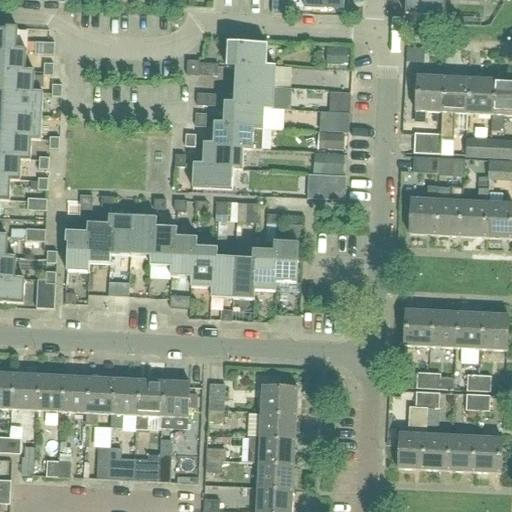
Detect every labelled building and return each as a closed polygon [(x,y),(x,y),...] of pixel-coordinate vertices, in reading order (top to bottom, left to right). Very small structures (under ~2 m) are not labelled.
[(305,0),(305,12),(344,14),(345,0),(305,0)] [(445,18),(446,0),(406,0),(406,16),(445,18)] [(0,54),(18,55),(18,52),(19,32),(7,31),(7,33),(0,32),(0,54)] [(36,58),(45,58),(46,46),(36,45),(36,58)] [(56,46),(46,46),(45,58),(55,58),(56,46)] [(227,71),(236,72),(236,68),(267,70),(267,69),(268,48),(228,46),(227,71)] [(27,53),(18,52),(18,55),(0,54),(0,75),(26,77),(26,74),(27,53)] [(199,78),(200,66),(200,64),(188,63),(187,78),(199,78)] [(44,78),(54,79),(55,67),(45,66),(44,78)] [(209,79),(209,67),(200,66),(199,78),(209,79)] [(209,67),(209,79),(218,79),(219,67),(209,67)] [(236,68),(236,72),(235,89),(275,91),(276,70),(267,69),(267,70),(236,68)] [(0,96),(4,97),(4,96),(34,98),(34,95),(35,74),(26,74),(26,77),(0,75),(0,96)] [(418,79),(418,80),(416,126),(426,127),(426,116),(443,117),(444,81),(418,79)] [(511,119),(511,80),(507,80),(504,83),(494,83),(493,119),(492,119),(492,133),(503,134),(504,119),(511,119)] [(468,118),(469,82),(444,81),(443,117),(442,138),(441,145),(452,145),(454,117),(468,118)] [(493,119),(494,83),(469,82),(468,118),(492,119),(493,119)] [(63,88),(53,88),(53,100),(62,100),(63,88)] [(235,89),(235,107),(234,110),(265,111),(265,112),(274,113),(275,91),(235,89)] [(4,97),(3,117),(42,119),(44,96),(34,95),(34,98),(4,96),(4,97)] [(208,97),(198,96),(197,109),(207,109),(208,97)] [(208,97),(207,109),(217,110),(217,97),(208,97)] [(225,106),(224,127),(224,130),(254,132),(254,133),(264,133),(265,112),(265,111),(234,110),(235,107),(225,106)] [(3,117),(2,137),(2,138),(32,140),(32,143),(41,144),(42,119),(3,117)] [(207,118),(197,117),(196,129),(206,130),(207,118)] [(253,153),(254,133),(254,132),(224,130),(224,127),(215,127),(214,147),(214,150),(244,152),(244,153),(253,153)] [(31,164),(32,143),(32,140),(2,138),(2,137),(0,137),(0,158),(22,160),(22,163),(31,164)] [(441,158),(441,145),(442,138),(416,137),(415,156),(441,158)] [(196,150),(196,138),(187,138),(186,149),(196,150)] [(60,152),(61,140),(51,140),(50,152),(60,152)] [(466,143),(466,146),(466,157),(465,157),(465,161),(490,162),(491,144),(466,143)] [(511,144),(491,144),(490,162),(511,162),(511,144)] [(466,146),(463,146),(453,152),(453,157),(465,157),(466,157),(466,146)] [(243,173),(244,153),(244,152),(214,150),(214,147),(205,147),(203,167),(203,171),(233,172),(233,173),(243,173)] [(21,184),(22,163),(22,160),(0,158),(0,179),(11,180),(11,184),(21,184)] [(185,170),(186,158),(176,158),(176,170),(185,170)] [(50,172),(50,161),(40,161),(40,172),(50,172)] [(428,177),(439,177),(440,162),(428,161),(414,161),(413,176),(428,177)] [(451,162),(440,162),(439,177),(451,178),(451,162)] [(511,163),(488,163),(488,164),(488,182),(511,183),(511,163)] [(232,193),(233,173),(233,172),(203,171),(203,167),(194,166),(193,192),(232,193)] [(10,205),(11,184),(11,180),(0,179),(0,200),(1,201),(1,204),(10,205)] [(49,193),(49,181),(39,181),(39,193),(49,193)] [(412,202),(412,203),(410,238),(436,239),(438,204),(438,190),(428,190),(428,203),(412,202)] [(478,190),(478,206),(463,205),(461,240),(486,242),(489,194),(489,191),(478,190)] [(451,204),(438,204),(436,239),(461,240),(463,205),(462,205),(463,191),(452,191),(451,204)] [(503,195),(489,194),(486,242),(511,242),(511,207),(502,207),(503,195)] [(81,199),(81,208),(93,209),(94,199),(81,199)] [(102,199),(102,209),(114,210),(114,200),(102,199)] [(28,214),(38,214),(38,202),(29,201),(28,214)] [(38,202),(38,214),(47,214),(48,202),(38,202)] [(167,213),(167,202),(155,202),(155,212),(167,213)] [(188,203),(176,203),(175,213),(187,214),(188,203)] [(208,215),(208,205),(196,204),(196,214),(208,215)] [(229,206),(217,205),(217,215),(229,215),(229,206)] [(260,207),(248,207),(247,216),(259,217),(260,207)] [(93,219),(93,209),(81,208),(80,218),(93,219)] [(228,239),(229,215),(217,215),(216,224),(218,224),(218,238),(228,239)] [(259,227),(259,217),(247,216),(247,226),(259,227)] [(279,228),(280,218),(268,217),(267,227),(279,228)] [(112,259),(132,260),(134,220),(110,218),(109,228),(112,228),(111,259),(112,259)] [(158,221),(134,220),(132,260),(152,261),(154,230),(157,230),(158,221)] [(88,227),(88,236),(91,237),(89,267),(90,267),(111,268),(112,259),(111,259),(112,228),(109,228),(88,227)] [(300,247),(298,247),(299,229),(289,228),(288,246),(275,246),(274,255),(278,255),(276,285),(277,286),(297,287),(300,247)] [(178,231),(157,230),(154,230),(152,261),(151,270),(172,271),(173,271),(174,241),(178,241),(178,231)] [(27,244),(36,245),(37,233),(27,232),(27,244)] [(47,233),(37,233),(36,245),(46,245),(47,233)] [(88,236),(67,235),(67,246),(69,247),(68,275),(90,276),(90,267),(89,267),(91,237),(88,236)] [(9,240),(0,239),(0,263),(7,264),(8,260),(9,240)] [(173,271),(172,271),(172,280),(192,281),(193,281),(195,251),(197,251),(198,242),(178,241),(174,241),(173,271)] [(218,252),(197,251),(195,251),(193,281),(192,281),(192,291),(212,292),(213,292),(215,261),(218,261),(218,252)] [(58,254),(48,254),(48,266),(57,267),(58,254)] [(253,254),(253,263),(256,263),(255,294),(276,295),(277,286),(276,285),(278,255),(274,255),(253,254)] [(0,284),(16,285),(16,282),(17,261),(8,260),(7,264),(0,263),(0,284)] [(212,301),(234,302),(236,262),(218,261),(215,261),(213,292),(212,292),(212,301)] [(253,263),(236,262),(234,302),(255,303),(255,294),(256,263),(253,263)] [(47,287),(56,287),(57,275),(47,275),(47,283),(47,287)] [(25,282),(16,282),(16,285),(0,284),(0,305),(24,307),(25,289),(25,282)] [(39,283),(37,311),(55,312),(56,287),(47,287),(47,283),(39,283)] [(404,349),(431,350),(432,315),(406,313),(404,349)] [(458,316),(432,315),(431,350),(456,351),(458,316)] [(458,315),(458,316),(456,351),(456,352),(481,353),(483,317),(458,315)] [(509,318),(483,317),(481,353),(507,354),(509,318)] [(0,412),(11,413),(13,377),(0,375),(0,412)] [(417,392),(428,392),(429,377),(417,376),(417,392)] [(38,378),(13,377),(11,413),(36,414),(38,378)] [(441,377),(429,377),(428,392),(440,393),(441,377)] [(36,414),(61,416),(63,379),(38,378),(36,414)] [(89,380),(63,379),(61,416),(87,417),(89,380)] [(467,395),(479,395),(479,379),(468,379),(467,395)] [(491,379),(479,379),(479,395),(491,395),(491,379)] [(114,382),(89,380),(87,417),(86,428),(98,429),(99,418),(112,418),(114,382)] [(124,419),(137,420),(139,383),(114,382),(112,418),(111,431),(123,432),(124,419)] [(164,384),(139,383),(137,420),(136,432),(148,433),(149,420),(162,421),(163,421),(164,384)] [(162,432),(188,433),(190,386),(164,384),(163,421),(162,421),(162,432)] [(226,388),(210,387),(209,413),(225,414),(226,388)] [(262,390),(261,415),(297,417),(298,391),(262,390)] [(416,411),(427,411),(428,396),(417,396),(416,411)] [(439,412),(440,397),(428,396),(427,411),(428,411),(439,412)] [(466,414),(478,414),(478,398),(467,398),(466,414)] [(490,415),(490,399),(478,398),(478,414),(490,415)] [(398,472),(424,473),(426,438),(427,438),(428,411),(427,411),(416,411),(409,410),(408,437),(400,437),(398,472)] [(224,425),(225,414),(209,413),(208,425),(224,425)] [(297,417),(261,415),(260,441),(296,443),(297,417)] [(451,439),(427,438),(426,438),(424,473),(450,474),(451,439)] [(451,439),(450,474),(475,476),(476,441),(451,439)] [(0,456),(9,456),(10,441),(0,440),(0,456)] [(21,442),(10,441),(9,456),(21,457),(21,442)] [(260,441),(258,466),(295,468),(296,443),(260,441)] [(503,442),(476,441),(475,476),(501,477),(503,442)] [(149,444),(147,484),(159,485),(160,457),(161,444),(149,444)] [(98,451),(97,482),(109,482),(109,467),(110,451),(98,451)] [(110,451),(109,467),(109,482),(121,483),(122,452),(110,451)] [(223,453),(207,452),(207,464),(222,464),(223,453)] [(172,457),(160,457),(159,485),(171,485),(172,457)] [(48,464),(47,479),(58,480),(59,465),(48,464)] [(222,476),(222,464),(207,464),(206,475),(222,476)] [(59,465),(58,480),(70,481),(71,465),(59,465)] [(295,468),(258,466),(257,492),(293,493),(295,468)] [(0,494),(11,495),(11,484),(0,483),(0,494)] [(257,492),(256,511),(292,511),(293,493),(257,492)] [(0,506),(10,507),(11,495),(0,494),(0,506)] [(220,511),(221,503),(205,502),(204,511),(220,511)]
